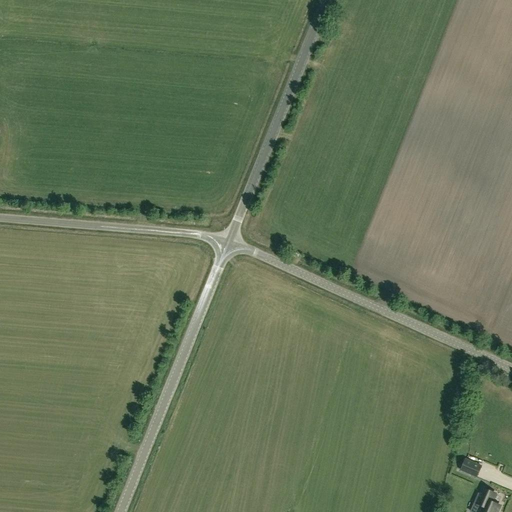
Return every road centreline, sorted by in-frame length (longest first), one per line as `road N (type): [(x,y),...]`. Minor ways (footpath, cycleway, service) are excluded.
road 1 (unclassified): [(511,368),(230,239)]
road 2 (unclassified): [(120,511),(230,239)]
road 3 (unclassified): [(230,239),(327,0)]
road 4 (unclassified): [(230,239),(0,217)]
